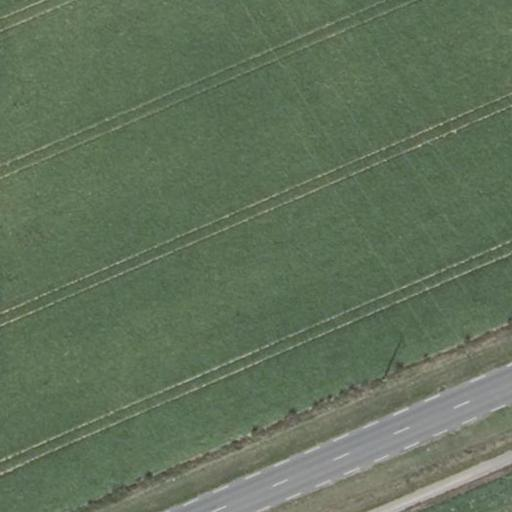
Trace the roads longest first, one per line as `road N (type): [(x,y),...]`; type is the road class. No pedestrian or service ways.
road 1 (secondary): [(214,511),(511,383)]
road 2 (track): [(369,511),(511,451)]
